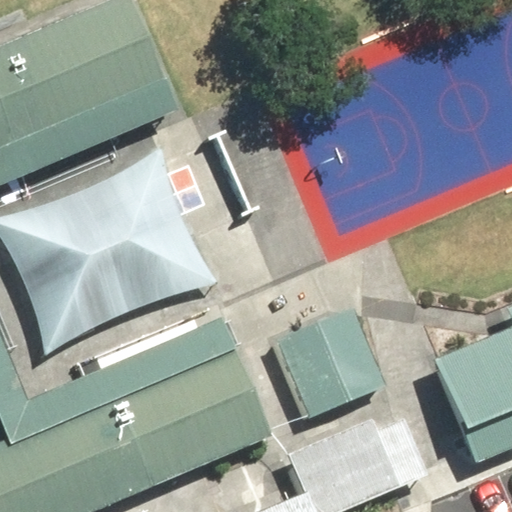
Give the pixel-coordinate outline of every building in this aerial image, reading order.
[(123,0),(55,0),(0,22),(0,131),(153,70),(123,0)] [(167,127),(0,194),(0,253),(38,347),(225,271),(167,127)] [(230,322),(0,414),(0,509),(1,511),(67,511),(273,429),(230,322)] [(511,331),(441,359),(478,453),(511,439),(511,331)] [(301,498),(307,511),(357,511),(424,482),(401,430),(375,441),(369,427),(286,464),(301,498)] [(307,511),(301,498),(269,511),(307,511)]
